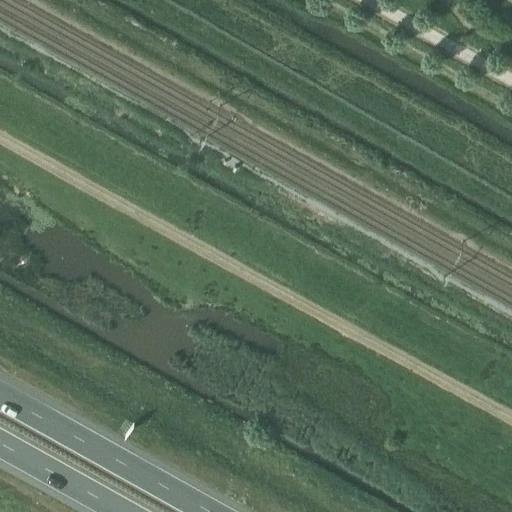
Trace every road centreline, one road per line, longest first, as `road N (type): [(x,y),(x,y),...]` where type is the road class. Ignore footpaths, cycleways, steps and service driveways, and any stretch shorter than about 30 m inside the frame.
road 1 (track): [(511,418),(0,136)]
road 2 (trunk): [(206,511),(0,396)]
road 3 (track): [(511,81),(368,0)]
road 4 (trunk): [(0,443),(122,511)]
